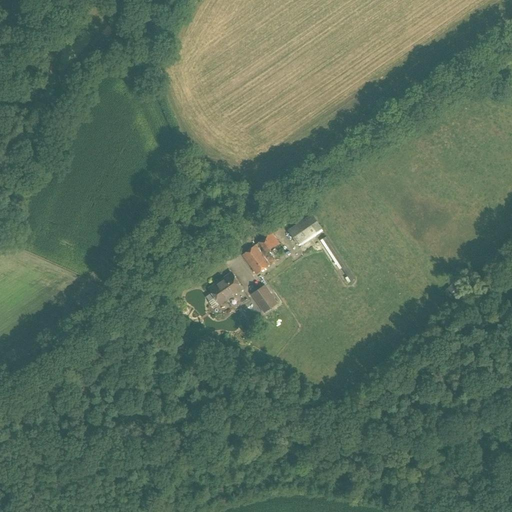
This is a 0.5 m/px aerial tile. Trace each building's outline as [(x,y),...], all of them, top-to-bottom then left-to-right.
[(298,244),(322,228),(313,214),(289,231),(298,244)] [(279,244),(271,233),(242,255),(257,275),(287,252),(280,243),(279,244)] [(351,282),(355,279),(327,236),(322,239),(351,282)] [(220,305),(242,289),(231,273),(208,289),(220,305)] [(444,292),(453,300),(468,284),(459,276),(444,292)] [(264,313),(278,303),(265,284),(251,294),(264,313)]
